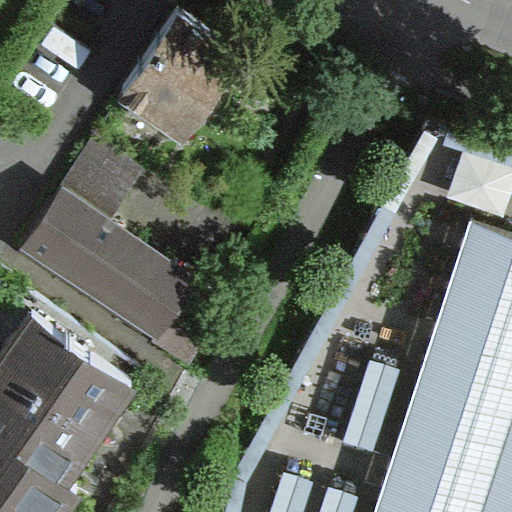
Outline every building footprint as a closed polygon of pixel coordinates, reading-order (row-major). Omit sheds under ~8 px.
[(247,52),(182,11),(128,95),(193,137),(247,52)] [(147,172),(90,136),(18,250),(190,358),(233,291),(117,218),(147,172)] [(511,511),(511,220),(471,208),(373,511),(511,511)] [(141,382),(37,314),(5,359),(112,429),(141,382)] [(112,429),(5,359),(0,366),(0,432),(77,482),(112,429)] [(77,482),(0,432),(0,500),(18,511),(68,511),(84,487),(77,482)] [(18,511),(0,500),(0,511),(18,511)]
